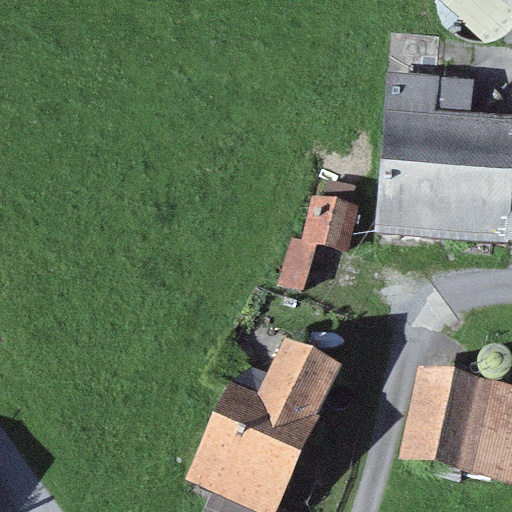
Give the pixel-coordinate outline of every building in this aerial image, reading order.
[(511,0),(448,0),(490,43),(511,22),(511,0)] [(511,131),(380,121),(370,229),(511,241),(511,131)] [(352,211),(313,203),(304,250),(343,257),(352,211)] [(272,511),(331,379),(252,345),(184,502),(207,511),(272,511)] [(511,419),(511,395),(427,379),(410,466),(500,483),(511,419)]
